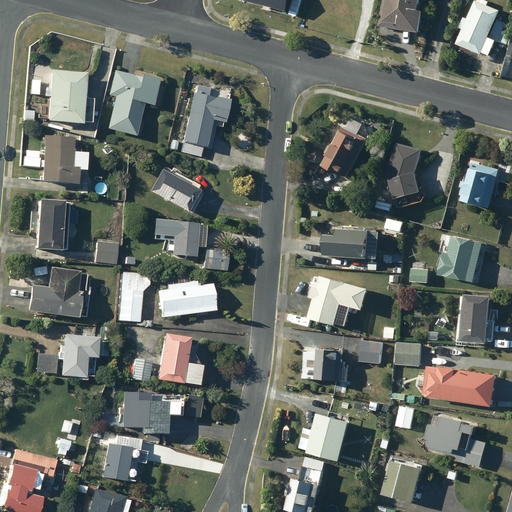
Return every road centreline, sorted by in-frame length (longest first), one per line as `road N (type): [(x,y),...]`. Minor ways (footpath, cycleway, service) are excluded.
road 1 (residential): [(286,57),(260,361),(222,511)]
road 2 (residential): [(286,57),(511,115)]
